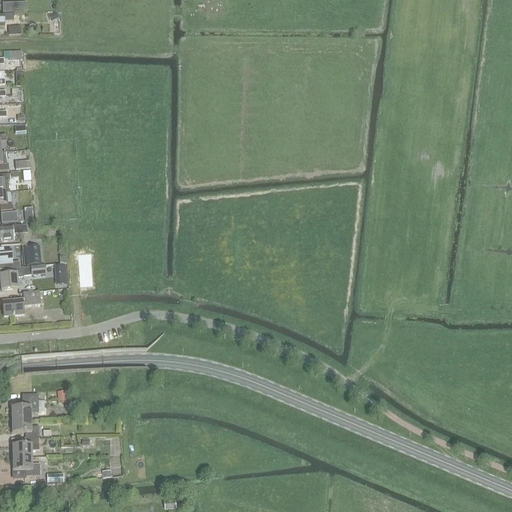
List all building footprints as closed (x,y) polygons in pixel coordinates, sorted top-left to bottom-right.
[(19,4),(2,5),(3,14),(20,13),(19,4)] [(21,36),(20,28),(8,28),(8,37),(21,36)] [(5,154),(0,154),(0,172),(9,172),(8,165),(6,166),(5,154)] [(23,163),(15,164),(16,171),(24,171),(23,163)] [(31,182),(30,172),(22,173),(23,183),(31,182)] [(9,175),(0,176),(0,194),(9,193),(8,182),(9,182),(9,175)] [(9,193),(0,194),(0,210),(0,212),(12,211),(12,205),(7,205),(6,194),(9,194),(9,193)] [(17,223),(16,213),(1,215),(2,224),(17,223)] [(13,236),(28,234),(27,226),(12,227),(12,229),(0,229),(0,240),(1,240),(1,242),(13,242),(13,236)] [(27,268),(42,266),(40,248),(25,249),(27,268)] [(10,252),(0,252),(0,271),(3,271),(10,270),(10,265),(12,264),(10,252)] [(93,259),(81,260),(84,289),(96,288),(93,259)] [(4,276),(0,276),(0,284),(1,292),(19,290),(18,279),(24,279),(23,277),(31,277),(31,278),(46,276),(45,267),(44,267),(10,270),(3,271),(4,276)] [(65,267),(54,268),(55,277),(66,276),(65,267)] [(2,303),(3,318),(24,316),(23,308),(40,306),(38,293),(24,294),(24,301),(2,303)] [(71,400),(71,392),(58,393),(59,404),(68,403),(68,400),(71,400)] [(12,422),(31,421),(30,414),(38,414),(38,396),(22,396),(22,409),(11,409),(12,422)] [(25,440),(39,440),(39,428),(31,428),(31,421),(12,422),(12,435),(25,434),(25,440)] [(40,452),(39,440),(25,440),(25,446),(13,447),(13,459),(32,459),(32,452),(40,452)] [(32,465),(32,459),(13,459),(14,472),(26,472),(27,478),(41,477),(40,465),(32,465)]
